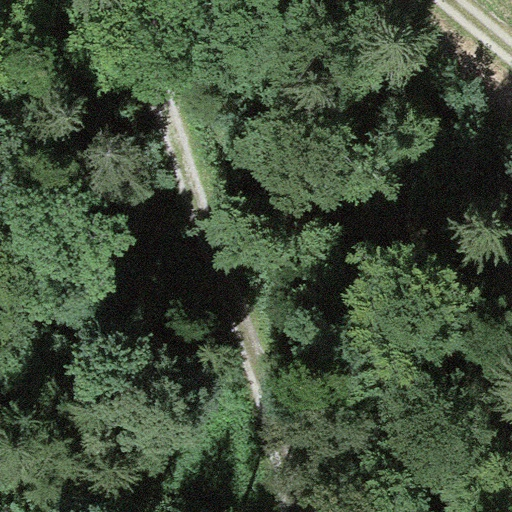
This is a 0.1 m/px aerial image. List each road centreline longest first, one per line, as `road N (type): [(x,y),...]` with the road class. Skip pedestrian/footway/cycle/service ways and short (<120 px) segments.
road 1 (track): [(295,511),(256,354),(180,140),(152,0)]
road 2 (track): [(23,464),(335,511)]
